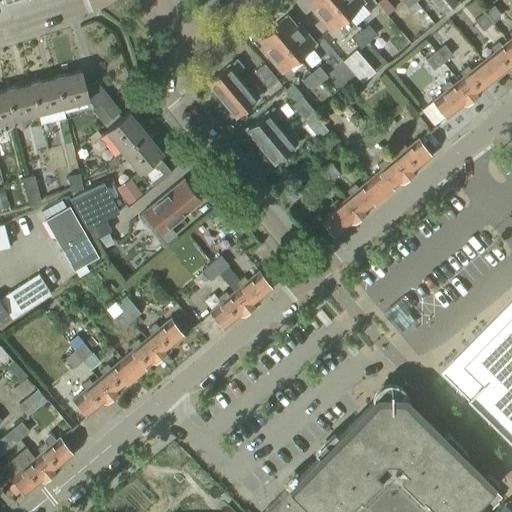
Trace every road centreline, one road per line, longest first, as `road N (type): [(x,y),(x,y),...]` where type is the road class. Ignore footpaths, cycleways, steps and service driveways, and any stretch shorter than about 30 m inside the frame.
road 1 (residential): [(31,511),(312,273)]
road 2 (residential): [(312,273),(169,100),(161,77),(193,44)]
road 3 (residential): [(312,273),(511,112)]
